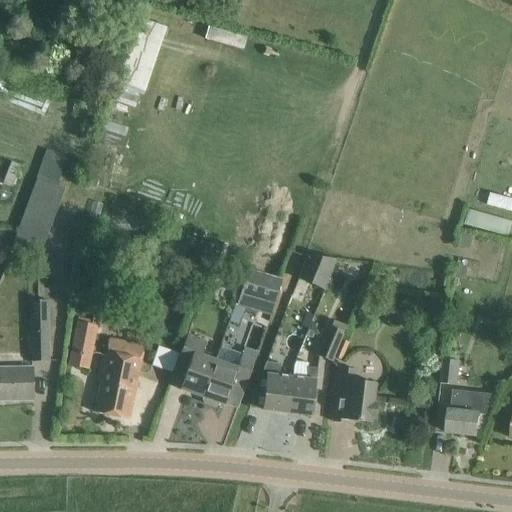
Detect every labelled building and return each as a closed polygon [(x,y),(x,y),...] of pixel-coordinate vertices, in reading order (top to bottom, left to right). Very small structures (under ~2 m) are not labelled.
[(133,117),(162,24),(133,16),(105,108),(133,117)] [(38,249),(62,188),(53,185),(64,156),(45,149),(10,238),(38,249)] [(485,203),(510,210),(511,203),(511,198),(487,192),(485,203)] [(308,256),(297,283),(323,293),(337,259),(308,256)] [(207,269),(217,285),(229,278),(219,261),(207,269)] [(249,269),(239,302),(272,311),(284,279),(249,269)] [(451,289),(452,275),(443,274),(442,288),(451,289)] [(117,298),(115,313),(132,316),(133,301),(117,298)] [(47,301),(31,301),(32,360),(48,361),(47,301)] [(239,326),(245,310),(236,307),(231,322),(239,326)] [(69,366),(89,370),(98,325),(78,321),(69,366)] [(335,356),(343,337),(345,333),(331,327),(319,357),(333,363),(335,356)] [(180,389),(203,397),(216,363),(201,358),(206,343),(186,336),(177,360),(191,365),(180,389)] [(343,337),(335,356),(343,359),(351,340),(343,337)] [(113,341),(94,412),(129,419),(144,363),(141,362),(144,348),(113,341)] [(156,345),(150,366),(171,372),(177,351),(156,345)] [(222,347),(216,363),(203,397),(204,398),(203,400),(205,403),(214,406),(217,405),(218,403),(225,405),(233,384),(245,388),(256,359),(242,354),(222,347)] [(461,360),(445,359),(442,382),(458,385),(461,360)] [(262,410),(285,412),(289,378),(280,377),(282,363),(271,362),(269,374),(267,374),(262,410)] [(0,399),(33,399),(32,367),(0,367),(0,399)] [(289,378),(285,412),(289,413),(312,416),(319,369),(308,367),(307,381),(293,379),(289,378)] [(356,369),(339,368),(333,421),(347,423),(347,420),(371,423),(371,418),(375,419),(378,402),(376,402),(377,383),(355,381),(356,369)] [(454,389),(454,393),(451,409),(449,409),(447,433),(478,436),(480,415),(487,415),(496,395),(454,389)]
